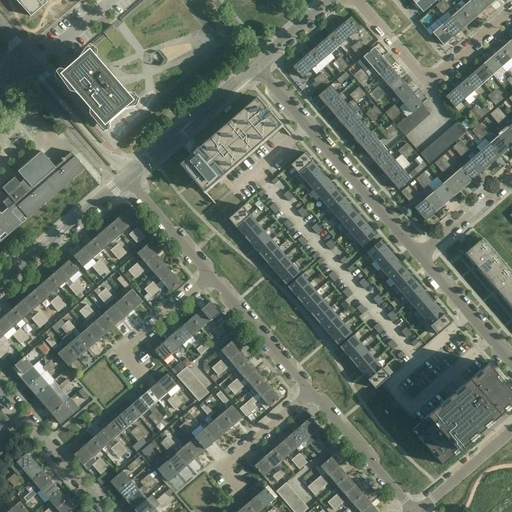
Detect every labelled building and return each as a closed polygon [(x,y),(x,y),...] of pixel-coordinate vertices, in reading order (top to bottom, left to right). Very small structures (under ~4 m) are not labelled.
[(16,0),(17,1),(18,0),(21,4),(20,4),(21,5),(31,17),(48,2),(45,0),(16,0)] [(133,129),(217,56),(214,53),(220,48),(209,36),(213,33),(214,31),(187,0),(141,0),(116,22),(108,29),(103,33),(88,46),(62,75),(106,127),(120,114),(133,129)] [(434,0),(419,0),(415,4),(423,13),(436,2),(434,0)] [(443,0),(442,0),(440,3),(448,12),(451,9),(443,0)] [(462,9),(461,9),(472,22),(482,14),(471,1),(469,0),(463,0),(467,4),(462,9)] [(482,14),(491,6),(486,0),(471,0),(471,1),(482,14)] [(448,12),(440,3),(436,6),(443,16),(447,12),(448,12)] [(447,12),(452,17),(463,30),(472,22),(461,9),(457,5),(453,9),(452,8),(451,9),(448,12),(447,12)] [(452,17),(442,26),(453,38),(463,30),(452,17)] [(349,19),(340,27),(349,38),(359,30),(349,19)] [(444,46),(453,38),(442,26),(433,34),(430,36),(436,44),(440,41),(444,46)] [(340,46),(349,38),(340,27),(331,35),(340,46)] [(331,54),(340,46),(331,35),(321,43),(331,54)] [(511,41),(511,40),(502,48),(511,60),(511,41)] [(363,54),(367,51),(359,41),(355,45),(363,54)] [(321,63),(331,54),(321,43),(312,51),(321,63)] [(359,58),(363,54),(355,45),(351,48),(359,58)] [(375,48),(364,57),(372,67),(383,58),(375,48)] [(511,60),(502,48),(493,57),(502,68),(511,60)] [(312,51),(302,59),(312,71),(321,63),(312,51)] [(345,70),(349,67),(341,57),(337,61),(345,70)] [(502,68),(493,57),(483,65),(493,76),(502,68)] [(380,76),(391,67),(383,58),(372,67),(366,72),(369,76),(373,73),(377,79),(380,76)] [(293,67),(303,79),(312,71),(302,59),(293,67)] [(341,74),(345,70),(337,61),(333,65),(341,74)] [(474,73),(483,84),(493,76),(483,65),(474,73)] [(391,67),(380,76),(388,86),(399,76),(391,67)] [(353,76),(357,80),(366,72),(363,68),(353,76)] [(357,80),(360,84),(369,76),(366,72),(357,80)] [(346,73),(337,81),(341,85),(350,77),(346,73)] [(483,84),(474,73),(464,81),(474,92),(483,84)] [(326,87),(330,83),(322,74),(318,77),(326,87)] [(407,86),(399,76),(388,86),(396,95),(407,86)] [(322,90),(326,87),(318,77),(314,81),(322,90)] [(474,92),(464,81),(455,89),(465,100),(474,92)] [(327,106),(339,95),(331,86),(318,97),(327,106)] [(396,95),(404,105),(415,95),(407,86),(396,95)] [(353,99),(363,91),(359,87),(350,95),(353,99)] [(369,95),(373,99),(382,91),(379,87),(369,95)] [(465,100),(455,89),(446,97),(455,108),(465,100)] [(420,90),(417,94),(425,101),(429,97),(420,90)] [(357,103),(366,95),(363,91),(353,99),(357,103)] [(373,99),(376,103),(386,95),(382,91),(373,99)] [(500,103),(504,100),(496,91),(492,94),(500,103)] [(496,107),(500,103),(492,94),(488,97),(496,107)] [(327,106),(335,116),(347,105),(339,95),(327,106)] [(404,105),(412,114),(414,113),(418,109),(422,105),(423,104),(415,95),(404,105)] [(258,98),(191,156),(181,164),(205,192),(242,160),(282,126),(258,98)] [(355,114),(347,105),(335,116),(343,125),(355,114)] [(431,115),(422,105),(418,109),(427,119),(431,115)] [(369,118),(379,110),(375,106),(366,114),(369,118)] [(385,114),(389,117),(398,109),(395,106),(385,114)] [(481,119),(485,116),(477,107),(473,110),(481,119)] [(498,108),(494,112),(502,121),(506,117),(498,108)] [(389,117),(392,122),(401,113),(398,109),(389,117)] [(423,123),(427,119),(418,109),(414,113),(423,123)] [(373,122),(382,114),(379,110),(369,118),(373,122)] [(477,123),(481,119),(473,110),(469,113),(477,123)] [(502,121),(494,112),(490,115),(498,125),(502,121)] [(412,114),(409,116),(418,126),(423,123),(414,113),(412,114)] [(363,123),(355,114),(343,125),(351,134),(363,123)] [(418,126),(409,116),(405,119),(414,130),(418,126)] [(414,130),(405,119),(401,123),(410,134),(414,130)] [(467,120),(462,124),(466,130),(472,126),(467,120)] [(458,122),(454,125),(463,136),(464,135),(467,132),(458,122)] [(476,128),(484,137),(488,134),(480,125),(479,125),(477,122),(474,125),(476,128)] [(359,144),(371,133),(363,123),(351,134),(359,144)] [(410,134),(401,123),(397,127),(406,137),(410,134)] [(391,125),(382,133),(386,137),(395,129),(391,125)] [(459,139),(463,136),(454,125),(450,129),(459,139)] [(484,137),(476,128),(472,132),(480,141),(484,137)] [(511,147),(511,132),(508,128),(499,136),(510,149),(511,147)] [(395,129),(386,137),(389,141),(398,133),(395,129)] [(455,143),(459,140),(459,139),(450,129),(446,133),(455,143)] [(367,153),(379,142),(371,133),(359,144),(367,153)] [(451,147),(455,143),(446,133),(442,136),(451,147)] [(442,136),(437,140),(446,150),(451,147),(442,136)] [(510,149),(499,136),(490,144),(501,157),(510,149)] [(442,154),(446,150),(437,140),(433,144),(442,154)] [(476,148),(480,152),(491,165),(501,157),(490,144),(486,140),(476,148)] [(461,141),(460,141),(457,144),(465,154),(469,151),(461,141)] [(367,153),(375,163),(388,152),(379,142),(367,153)] [(402,156),(411,148),(407,144),(398,152),(402,156)] [(433,144),(429,147),(438,157),(442,154),(433,144)] [(465,154),(457,144),(453,148),(461,158),(465,154)] [(434,161),(438,157),(429,147),(425,151),(434,161)] [(405,160),(414,152),(411,148),(402,156),(405,160)] [(429,165),(434,161),(425,151),(421,155),(429,165)] [(46,204),(69,184),(70,184),(74,181),(74,180),(74,179),(86,169),(71,152),(64,159),(61,156),(52,164),(42,152),(18,172),(25,180),(20,184),(16,179),(8,185),(7,187),(7,188),(7,189),(7,190),(7,191),(7,192),(8,193),(10,196),(9,197),(3,202),(6,205),(0,210),(0,243),(23,224),(19,220),(25,215),(29,219),(41,209),(42,208),(45,205),(46,204)] [(383,172),(396,161),(388,152),(375,163),(383,172)] [(491,165),(480,152),(471,161),(482,173),(491,165)] [(306,153),(291,165),(299,174),(313,161),(306,153)] [(450,167),(442,157),(438,161),(446,170),(450,167)] [(306,182),(320,170),(313,161),(299,174),(306,182)] [(392,181),(404,170),(396,161),(383,172),(392,181)] [(446,170),(438,161),(434,164),(442,173),(446,170)] [(482,173),(471,161),(462,169),(473,182),(482,173)] [(427,167),(424,162),(414,170),(418,175),(427,167)] [(473,182),(462,169),(452,177),(463,190),(473,182)] [(320,170),(306,182),(313,190),(327,178),(320,170)] [(404,170),(392,181),(399,190),(412,180),(418,175),(414,170),(408,176),(404,170)] [(432,183),(424,173),(420,177),(428,186),(432,183)] [(428,186),(420,177),(416,180),(424,190),(428,186)] [(463,190),(452,177),(443,185),(454,198),(463,190)] [(327,178),(313,190),(320,199),(334,186),(327,178)] [(454,198),(443,185),(434,193),(445,206),(454,198)] [(320,199),(327,207),(341,194),(334,186),(320,199)] [(405,189),(401,193),(409,202),(413,199),(405,189)] [(445,206),(434,193),(424,201),(436,214),(445,206)] [(349,203),(341,194),(327,207),(334,215),(349,203)] [(436,214),(424,201),(415,209),(426,222),(436,214)] [(341,223),(356,211),(349,203),(334,215),(341,223)] [(229,219),(236,227),(250,215),(243,207),(229,219)] [(121,216),(130,227),(139,219),(130,208),(121,216)] [(341,223),(348,231),(363,219),(356,211),(341,223)] [(243,235),(257,223),(250,215),(236,227),(243,235)] [(130,227),(121,216),(111,224),(121,236),(130,227)] [(355,239),(370,227),(363,219),(348,231),(355,239)] [(250,243),(264,231),(257,223),(243,235),(250,243)] [(111,225),(102,233),(111,244),(121,236),(111,224),(111,225)] [(370,227),(355,239),(362,248),(377,235),(370,227)] [(134,231),(142,240),(145,237),(137,228),(134,231)] [(137,244),(142,240),(134,231),(129,235),(137,244)] [(250,243),(257,251),(271,239),(264,231),(250,243)] [(111,244),(102,233),(92,241),(102,252),(111,244)] [(278,247),(271,239),(257,251),(264,259),(278,247)] [(381,240),(367,253),(376,263),(390,251),(381,240)] [(466,254),(488,279),(504,265),(483,240),(466,254)] [(83,249),(93,260),(102,252),(92,241),(83,249)] [(115,247),(123,257),(127,253),(119,244),(115,247)] [(137,254),(145,263),(156,254),(148,244),(137,254)] [(119,260),(123,257),(115,247),(111,251),(119,260)] [(278,247),(264,259),(270,267),(285,255),(278,247)] [(83,268),(93,260),(83,249),(74,257),(83,268)] [(390,251),(376,263),(383,271),(397,259),(390,251)] [(164,263),(156,254),(145,263),(154,273),(164,263)] [(270,267),(277,275),(292,263),(285,255),(270,267)] [(383,271),(390,279),(404,267),(397,259),(383,271)] [(70,260),(60,269),(69,280),(79,271),(70,260)] [(96,264),(104,273),(108,269),(100,260),(96,264)] [(132,275),(141,267),(138,263),(128,271),(132,275)] [(172,273),(164,263),(154,273),(158,278),(154,281),(158,286),(172,273)] [(300,273),(292,263),(277,275),(286,285),(300,273)] [(100,276),(104,273),(96,264),(92,267),(100,276)] [(509,303),(511,300),(511,273),(504,265),(488,279),(509,303)] [(135,279),(145,271),(141,267),(132,275),(135,279)] [(390,279),(397,287),(411,275),(404,267),(390,279)] [(60,269),(51,277),(60,288),(65,283),(69,287),(73,284),(69,280),(60,269)] [(170,291),(181,282),(172,273),(158,286),(161,289),(165,286),(170,291)] [(302,275),(288,287),(294,294),(308,282),(302,275)] [(411,275),(397,287),(403,295),(418,283),(411,275)] [(125,289),(129,285),(121,276),(117,279),(125,289)] [(50,296),(60,288),(51,277),(41,285),(50,296)] [(73,284),(81,293),(85,289),(77,280),(73,284)] [(144,290),(148,294),(158,286),(154,281),(144,290)] [(301,303),(315,290),(308,282),(294,294),(301,303)] [(418,283),(403,295),(410,303),(425,291),(418,283)] [(84,297),(81,293),(73,284),(69,287),(80,300),(84,297)] [(41,304),(50,296),(41,285),(32,293),(41,304)] [(152,298),(161,289),(158,286),(148,294),(152,298)] [(106,289),(102,292),(110,301),(114,298),(106,289)] [(143,301),(133,289),(123,298),(133,310),(143,301)] [(301,303),(308,311),(323,298),(315,290),(301,303)] [(417,311),(431,299),(425,291),(410,303),(417,311)] [(110,301),(102,292),(98,295),(106,304),(110,301)] [(32,312),(41,304),(32,293),(22,301),(32,312)] [(54,300),(62,309),(66,306),(58,296),(54,300)] [(133,310),(123,298),(114,305),(124,318),(133,310)] [(323,298),(308,311),(316,319),(330,307),(323,298)] [(417,311),(424,319),(438,306),(431,299),(417,311)] [(58,312),(62,309),(54,300),(50,303),(58,312)] [(22,320),(32,312),(22,301),(13,309),(22,320)] [(111,320),(115,326),(122,320),(124,318),(114,305),(110,301),(106,304),(110,309),(105,313),(111,320)] [(224,317),(211,302),(202,310),(211,321),(214,325),(224,317)] [(88,305),(84,308),(91,317),(95,314),(88,305)] [(445,314),(438,306),(424,319),(431,327),(445,314)] [(337,315),(330,307),(316,319),(323,328),(337,315)] [(84,308),(80,311),(87,321),(91,317),(84,308)] [(22,320),(13,309),(4,317),(13,328),(22,320)] [(211,321),(202,310),(192,318),(202,329),(211,321)] [(48,322),(47,320),(39,312),(35,316),(44,325),(48,322)] [(115,326),(105,313),(96,320),(95,321),(106,334),(115,326)] [(445,314),(431,327),(438,335),(453,323),(445,314)] [(337,315),(323,328),(330,336),(344,323),(337,315)] [(44,325),(35,316),(32,319),(33,320),(40,328),(44,325)] [(0,331),(4,336),(13,328),(4,317),(0,320),(0,331)] [(192,319),(190,320),(183,326),(192,337),(202,329),(192,318),(192,319)] [(69,321),(65,324),(73,333),(77,330),(69,321)] [(106,334),(95,321),(86,329),(97,342),(106,334)] [(218,322),(215,325),(223,335),(227,331),(218,322)] [(344,323),(330,336),(338,345),(352,333),(344,323)] [(73,333),(65,324),(61,328),(69,336),(69,337),(73,333)] [(223,335),(215,325),(211,329),(219,338),(223,335)] [(183,345),(192,337),(183,326),(174,334),(183,345)] [(17,332),(25,341),(29,338),(21,328),(17,332)] [(88,350),(97,342),(86,329),(76,337),(88,350)] [(21,345),(25,341),(17,332),(13,335),(21,345)] [(67,345),(79,358),(88,350),(76,337),(73,333),(69,337),(69,336),(64,341),(67,345)] [(174,334),(165,342),(174,353),(183,345),(174,334)] [(361,343),(354,335),(340,347),(347,356),(361,343)] [(50,337),(46,340),(54,350),(58,346),(50,337)] [(196,342),(200,347),(204,343),(200,338),(196,342)] [(51,351),(43,341),(37,347),(40,351),(45,356),(51,351)] [(221,351),(229,360),(240,351),(232,341),(221,351)] [(165,362),(174,353),(165,342),(155,351),(165,362)] [(209,348),(204,343),(200,347),(197,350),(202,355),(209,348)] [(361,343),(347,356),(354,364),(368,351),(361,343)] [(0,346),(0,350),(6,358),(10,354),(2,345),(0,346)] [(69,367),(79,358),(67,345),(58,354),(69,367)] [(237,370),(248,360),(240,351),(229,360),(237,370)] [(368,351),(354,364),(361,372),(375,360),(368,351)] [(12,368),(21,378),(33,367),(25,357),(12,368)] [(142,361),(150,370),(155,366),(147,357),(142,361)] [(42,369),(45,372),(54,364),(59,360),(58,358),(51,361),(43,368),(42,369)] [(186,359),(183,362),(187,367),(191,363),(187,358),(186,359)] [(216,372),(225,364),(222,360),(212,368),(216,372)] [(248,360),(237,370),(245,379),(256,370),(248,360)] [(368,380),(383,368),(375,360),(361,372),(368,380)] [(33,367),(21,378),(28,387),(41,376),(45,372),(42,369),(43,368),(38,362),(33,367)] [(182,362),(173,369),(178,375),(187,367),(183,363),(182,362)] [(45,372),(46,373),(49,376),(58,368),(54,364),(45,372)] [(228,368),(225,364),(216,372),(219,376),(228,368)] [(511,406),(511,405),(511,390),(489,364),(481,371),(481,370),(424,419),(425,420),(413,430),(443,465),(455,455),(456,456),(511,406)] [(181,381),(191,372),(187,367),(187,368),(177,376),(181,381)] [(368,380),(376,389),(390,377),(383,368),(368,380)] [(251,391),(264,379),(256,370),(245,379),(249,383),(246,385),(251,391)] [(195,376),(191,372),(181,381),(185,385),(195,376)] [(159,382),(158,383),(168,393),(171,397),(176,394),(181,390),(168,375),(159,382)] [(41,376),(28,387),(36,396),(49,385),(41,376)] [(198,380),(195,376),(185,385),(188,389),(198,380)] [(61,391),(70,383),(67,379),(59,386),(58,387),(61,391)] [(232,391),(241,383),(238,379),(224,390),(228,394),(232,391)] [(258,394),(261,398),(272,388),(264,379),(251,391),(256,397),(258,394)] [(202,384),(198,380),(188,389),(192,393),(202,384)] [(49,385),(36,396),(44,405),(61,391),(58,387),(59,386),(54,381),(49,385)] [(70,383),(61,391),(65,395),(66,394),(74,387),(70,383)] [(158,402),(164,396),(168,393),(158,383),(149,391),(158,402)] [(241,383),(232,391),(235,395),(244,387),(241,383)] [(205,389),(202,384),(192,393),(196,397),(205,389)] [(90,396),(83,388),(79,392),(86,400),(90,396)] [(272,388),(261,398),(258,400),(266,410),(280,398),(272,388)] [(209,393),(205,389),(196,397),(199,402),(209,393)] [(61,391),(44,405),(52,415),(65,403),(70,399),(66,394),(65,395),(61,391)] [(153,406),(158,402),(149,391),(140,398),(149,409),(153,413),(157,410),(153,406)] [(225,405),(229,401),(221,392),(217,395),(225,405)] [(171,397),(184,412),(180,406),(184,403),(176,394),(171,397)] [(168,400),(180,415),(184,412),(171,397),(168,400)] [(140,417),(149,409),(140,398),(131,407),(140,417)] [(240,409),(244,413),(254,404),(257,401),(253,398),(240,409)] [(74,413),(65,403),(52,415),(61,424),(74,413)] [(254,404),(244,413),(247,417),(251,414),(257,408),(254,404)] [(206,405),(202,408),(210,417),(214,414),(206,405)] [(243,418),(232,405),(223,414),(234,426),(243,418)] [(131,425),(140,417),(131,407),(122,415),(131,425)] [(11,421),(0,409),(0,408),(0,427),(2,430),(11,422),(11,421)] [(153,414),(161,423),(165,419),(157,410),(153,413),(153,414)] [(157,426),(161,423),(153,414),(149,417),(157,426)] [(234,426),(223,414),(213,422),(225,434),(234,426)] [(130,426),(131,425),(122,415),(112,423),(121,433),(130,426)] [(320,428),(311,418),(302,426),(311,437),(312,436),(320,428)] [(187,421),(183,424),(191,433),(195,430),(187,421)] [(225,434),(213,422),(204,430),(215,442),(225,434)] [(112,441),(121,433),(112,423),(103,431),(112,441)] [(183,424),(179,427),(187,437),(191,433),(183,424)] [(134,429),(142,439),(146,435),(138,426),(134,429)] [(311,437),(302,426),(292,434),(302,445),(311,437)] [(139,442),(142,439),(134,429),(130,433),(139,442)] [(215,442),(204,430),(195,438),(206,450),(215,442)] [(103,449),(112,441),(103,431),(93,439),(103,449)] [(302,445),(292,434),(283,442),(292,453),(302,445)] [(169,437),(165,440),(173,449),(177,446),(169,437)] [(333,443),(329,439),(324,444),(318,437),(314,441),(322,450),(327,447),(328,448),(333,443)] [(206,450),(195,438),(186,446),(197,458),(206,450)] [(93,458),(103,449),(93,439),(84,447),(93,458)] [(173,449),(165,440),(161,444),(169,453),(173,449)] [(314,441),(312,443),(310,444),(319,454),(322,450),(314,441)] [(123,455),(124,455),(127,452),(119,442),(115,446),(123,455)] [(292,453),(283,442),(274,450),(283,461),(292,453)] [(123,455),(115,446),(112,449),(120,458),(123,455)] [(173,449),(176,454),(188,466),(197,458),(186,446),(180,450),(177,446),(173,449)] [(97,462),(93,458),(84,447),(74,455),(88,471),(93,466),(93,465),(97,462)] [(145,456),(150,452),(146,447),(141,451),(145,456)] [(283,461),(274,450),(264,458),(274,469),(283,461)] [(17,462),(25,472),(36,462),(28,453),(17,462)] [(188,466),(176,454),(167,462),(178,474),(188,466)] [(296,457),(304,467),(308,463),(300,454),(296,457)] [(300,470),(304,467),(296,457),(292,461),(300,470)] [(321,467),(329,476),(340,466),(332,457),(321,467)] [(105,471),(109,468),(101,458),(97,462),(105,471)] [(274,469),(264,458),(255,467),(264,477),(274,469)] [(140,464),(137,460),(128,467),(131,471),(140,464)] [(44,472),(36,462),(25,472),(33,481),(44,472)] [(105,471),(97,462),(93,465),(93,466),(101,474),(105,471)] [(154,465),(158,470),(169,483),(178,474),(167,462),(162,466),(158,462),(154,465)] [(348,476),(340,466),(329,476),(337,485),(348,476)] [(281,470),(277,473),(282,479),(286,475),(281,470)] [(123,471),(111,482),(119,492),(132,481),(123,471)] [(12,484),(21,476),(17,472),(8,480),(12,484)] [(44,472),(33,481),(41,490),(52,481),(44,472)] [(278,482),(282,479),(277,473),(273,477),(278,482)] [(141,482),(144,486),(153,478),(150,474),(141,482)] [(21,476),(12,484),(15,487),(24,480),(21,476)] [(321,476),(312,484),(308,487),(312,491),(325,480),(321,476)] [(356,485),(348,476),(337,485),(345,495),(356,485)] [(157,482),(153,478),(144,486),(147,490),(157,482)] [(312,491),(312,492),(315,495),(328,484),(325,480),(312,491)] [(50,500),(60,490),(52,481),(41,490),(37,494),(40,498),(45,504),(50,500)] [(139,490),(132,481),(119,492),(127,501),(139,490)] [(280,496),(291,487),(287,483),(287,484),(277,492),(280,496)] [(364,494),(356,485),(345,495),(353,504),(364,494)] [(127,501),(135,510),(148,499),(143,494),(148,491),(147,490),(144,486),(139,490),(127,501)] [(294,492),(291,487),(280,496),(284,501),(294,492)] [(257,496),(266,507),(276,499),(266,488),(257,496)] [(166,493),(157,501),(160,505),(169,497),(174,493),(170,489),(166,493)] [(28,502),(37,494),(33,490),(24,498),(28,502)] [(50,500),(57,509),(58,509),(68,500),(60,490),(50,500)] [(298,496),(294,492),(284,501),(288,505),(298,496)] [(362,511),(372,503),(364,494),(353,504),(358,509),(354,511),(362,511)] [(331,507),(341,499),(337,495),(328,503),(331,507)] [(148,499),(135,510),(136,511),(151,511),(156,509),(160,505),(157,501),(152,496),(148,499)] [(260,511),(266,507),(257,496),(248,504),(254,511),(260,511)] [(302,500),(298,496),(288,505),(291,509),(302,500)] [(169,497),(160,505),(163,509),(173,501),(169,497)] [(341,499),(331,507),(335,511),(344,503),(341,499)] [(72,511),(76,509),(68,500),(58,509),(60,511),(72,511)] [(296,511),(305,504),(302,500),(291,509),(294,511),(296,511)] [(28,511),(20,502),(10,510),(12,511),(28,511)] [(379,511),(372,503),(362,511),(379,511)]
